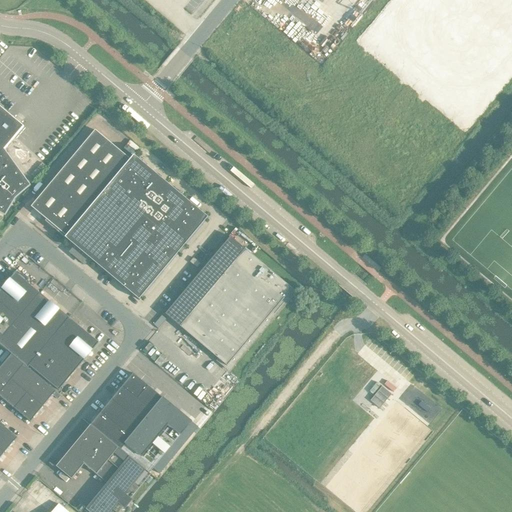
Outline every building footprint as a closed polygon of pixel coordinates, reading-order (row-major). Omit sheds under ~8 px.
[(408,0),(386,27),(423,56),(424,55),(450,76),(457,67),(432,46),(469,0),(408,0)] [(17,183),(25,178),(18,168),(13,171),(0,159),(0,155),(24,127),(0,106),(0,201),(16,183),(17,183)] [(66,239),(131,160),(95,130),(31,207),(46,220),(45,221),(66,239)] [(124,152),(132,158),(141,146),(133,140),(124,152)] [(135,156),(131,160),(66,239),(140,301),(210,218),(135,156)] [(231,237),(166,315),(180,326),(230,368),(295,291),(231,237)] [(99,343),(69,318),(58,309),(56,312),(49,305),(51,302),(16,273),(9,280),(12,282),(6,290),(3,288),(0,291),(0,344),(12,355),(0,368),(0,396),(31,422),(56,391),(28,368),(30,366),(59,390),(85,359),(83,357),(89,349),(92,351),(99,343)] [(162,315),(154,325),(158,329),(166,319),(162,315)] [(133,374),(91,425),(150,474),(154,469),(159,473),(160,474),(199,427),(197,426),(192,422),(133,374)] [(382,386),(370,401),(380,409),(392,394),(382,386)] [(0,426),(0,449),(5,453),(18,438),(1,424),(0,426)] [(90,427),(57,467),(72,480),(84,465),(97,475),(109,485),(88,510),(87,509),(86,509),(89,511),(118,511),(122,507),(130,498),(150,474),(91,425),(90,427)]
